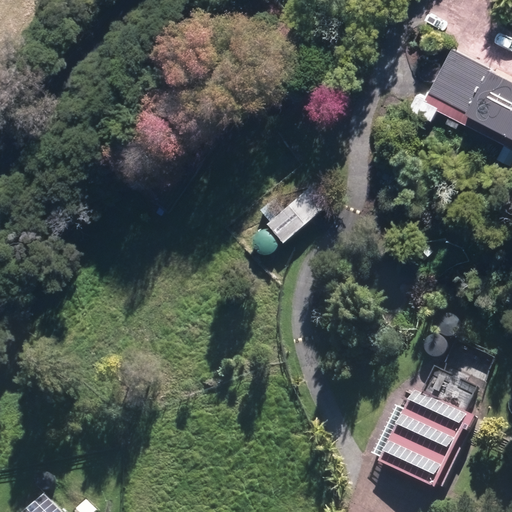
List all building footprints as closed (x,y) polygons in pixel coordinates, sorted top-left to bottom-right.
[(511,74),(455,46),(432,91),(511,131),(511,74)] [(314,184),(270,222),(287,241),(331,204),(314,184)] [(340,274),(355,260),(344,248),(329,261),(340,274)] [(439,490),(487,386),(433,361),(385,464),(439,490)] [(62,511),(47,495),(28,511),(62,511)] [(89,499),(78,509),(81,511),(98,511),(100,511),(89,499)]
